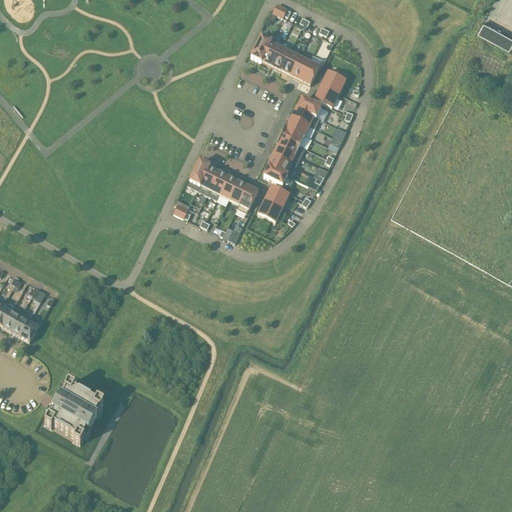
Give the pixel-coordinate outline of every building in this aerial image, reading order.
[(276,6),(272,16),(287,22),(291,12),(276,6)] [(307,29),(310,23),(302,20),(299,25),(307,29)] [(511,47),(511,39),(484,25),(478,37),(509,53),(511,47)] [(327,38),(329,31),(321,29),(320,36),(327,38)] [(271,44),(261,39),(250,60),(261,65),(261,64),(271,44)] [(318,50),(332,50),(332,42),(318,42),(318,50)] [(281,48),(272,43),(271,44),(261,64),(271,69),(281,48)] [(291,53),(281,48),(271,69),(281,74),(290,55),(291,53)] [(300,60),(290,55),(281,74),(290,79),(300,60)] [(310,65),(300,60),(290,79),(300,83),(310,65)] [(319,69),(310,65),(300,83),(310,88),(319,69)] [(346,82),(328,74),(321,88),(339,97),(346,82)] [(339,97),(321,88),(314,102),(331,111),(339,97)] [(321,110),(302,101),(297,110),(296,110),(316,120),(321,110)] [(316,120),(296,110),(291,120),(309,129),(314,120),(316,121),(316,120)] [(309,129),(291,120),(287,130),(286,129),(285,130),(304,139),(309,129)] [(304,139),(285,130),(281,139),(300,149),(304,139)] [(329,145),(339,150),(346,134),(336,130),(329,145)] [(300,149),(281,139),(276,149),(295,158),(300,149)] [(295,158),(276,149),(277,150),(272,159),(290,168),(295,158)] [(290,168),(272,159),(267,169),(287,179),(287,178),(285,177),(290,168)] [(209,168),(199,163),(189,184),(199,189),(209,168)] [(287,179),(267,169),(267,170),(268,170),(263,179),(282,189),(287,179)] [(219,174),(209,170),(200,189),(209,193),(219,174)] [(228,179),(219,174),(210,193),(219,198),(228,179)] [(310,175),(305,187),(318,192),(322,181),(310,175)] [(238,184),(229,179),(219,198),(229,203),(238,184)] [(248,188),(238,184),(229,203),(238,207),(248,188)] [(289,197),(271,188),(264,202),(282,211),(289,197)] [(258,194),(248,189),(236,212),(246,217),(258,194)] [(282,211),(264,202),(257,217),(275,226),(282,211)] [(177,206),(173,216),(184,221),(188,211),(177,206)] [(232,233),(228,243),(234,247),(240,236),(233,233),(233,232),(232,233)] [(14,288),(12,293),(17,293),(18,290),(21,285),(17,283),(14,288)] [(31,300),(40,305),(45,296),(36,291),(31,300)] [(0,328),(3,330),(11,314),(2,309),(0,313),(0,328)] [(11,314),(3,330),(11,335),(20,320),(11,314)] [(20,320),(11,335),(20,340),(29,325),(20,320)] [(38,330),(29,325),(20,340),(29,345),(38,330)] [(52,413),(52,414),(53,415),(49,421),(48,420),(44,427),(51,431),(53,428),(58,431),(58,432),(69,438),(75,441),(73,444),(80,448),(84,441),(82,440),(86,434),(87,435),(88,433),(95,421),(96,420),(95,419),(98,412),(100,413),(104,406),(97,402),(95,405),(90,402),(79,396),(78,396),(73,393),(75,390),(68,386),(64,393),(65,394),(62,400),(60,399),(59,400),(59,401),(57,406),(53,413),(52,413)]
